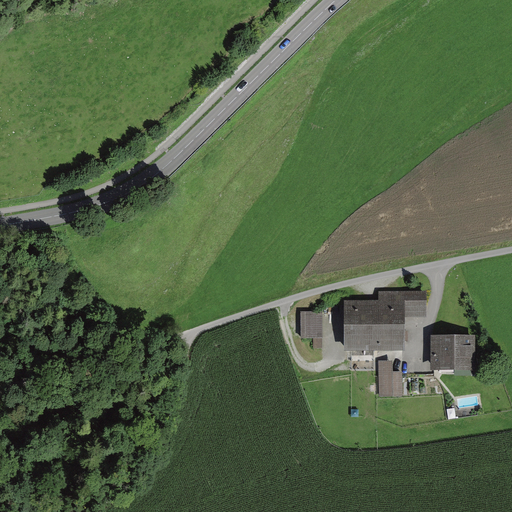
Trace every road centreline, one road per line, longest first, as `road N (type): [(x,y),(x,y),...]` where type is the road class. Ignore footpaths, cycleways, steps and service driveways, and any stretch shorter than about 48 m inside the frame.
road 1 (track): [(511,250),(321,289),(0,393)]
road 2 (primary): [(336,0),(135,189),(82,210),(0,226)]
road 3 (track): [(89,511),(123,491),(158,443),(181,388),(185,335)]
